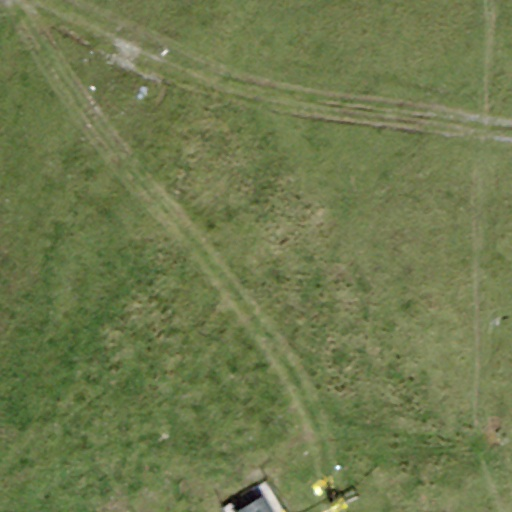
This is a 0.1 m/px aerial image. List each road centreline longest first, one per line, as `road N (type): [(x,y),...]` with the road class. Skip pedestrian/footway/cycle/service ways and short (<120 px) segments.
road 1 (track): [(311,414),(13,0)]
road 2 (track): [(30,0),(160,69),(286,103),(511,128)]
